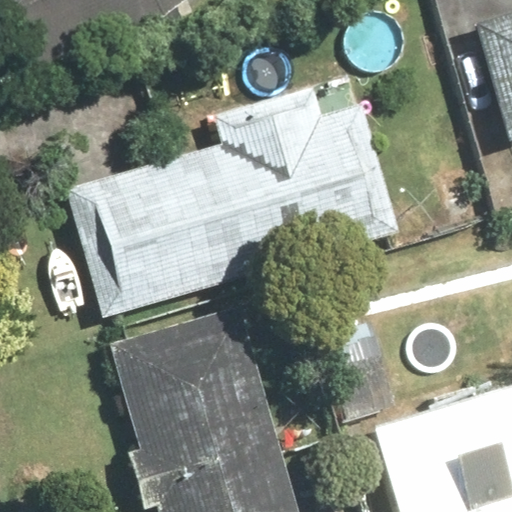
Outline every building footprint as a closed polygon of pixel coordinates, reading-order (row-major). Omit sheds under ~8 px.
[(0,0),(0,65),(25,106),(188,0),(0,0)] [(511,142),(511,0),(428,0),(442,47),(456,44),(488,149),(511,142)] [(206,121),(210,148),(61,187),(84,329),(258,284),(257,272),(391,238),(366,80),(206,121)] [(301,511),(243,328),(94,376),(137,511),(301,511)] [(311,368),(326,425),(382,411),(368,354),(311,368)] [(511,511),(511,392),(368,438),(382,511),(511,511)]
